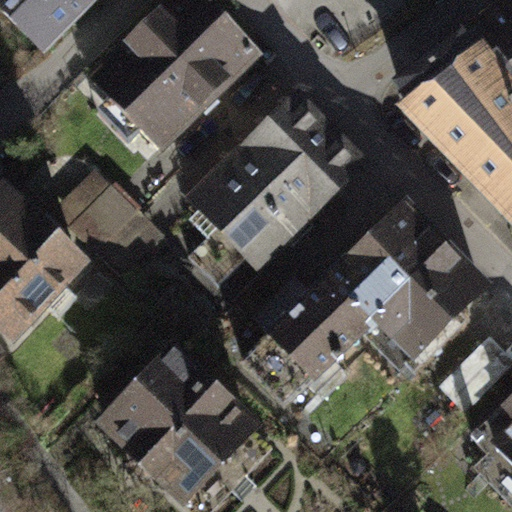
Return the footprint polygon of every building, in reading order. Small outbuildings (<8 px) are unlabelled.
[(97,0),(0,0),(0,14),(45,56),(97,0)] [(199,0),(180,0),(79,92),(152,172),(263,71),(199,0)] [(511,6),(484,29),(511,63),(511,6)] [(511,92),(475,50),(405,109),(511,233),(511,92)] [(376,162),(299,88),(182,210),(259,284),(376,162)] [(106,284),(12,199),(0,212),(0,343),(29,369),(106,284)] [(461,271),(397,211),(271,343),(336,404),(390,347),(461,271)] [(500,307),(461,271),(390,347),(428,383),(500,307)] [(223,511),(292,434),(195,347),(107,446),(182,511),(223,511)] [(511,389),(482,420),(511,449),(511,389)]
